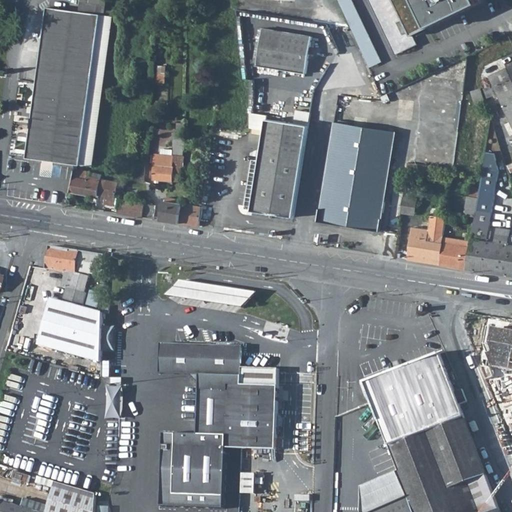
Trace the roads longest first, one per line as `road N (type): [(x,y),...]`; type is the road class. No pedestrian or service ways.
road 1 (secondary): [(331,268),(31,219)]
road 2 (unclassified): [(331,268),(323,511)]
road 3 (secondary): [(511,298),(331,268)]
road 4 (unknown): [(0,171),(21,20),(32,0)]
